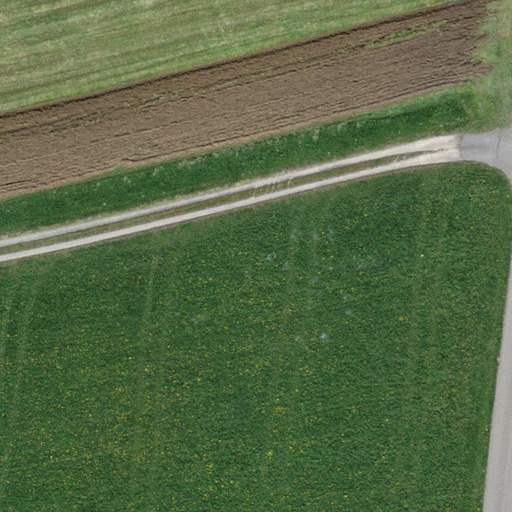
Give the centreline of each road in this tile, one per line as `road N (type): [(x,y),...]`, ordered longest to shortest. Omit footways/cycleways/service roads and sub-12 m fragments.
road 1 (track): [(0,249),(511,130)]
road 2 (unclassified): [(494,511),(511,358)]
